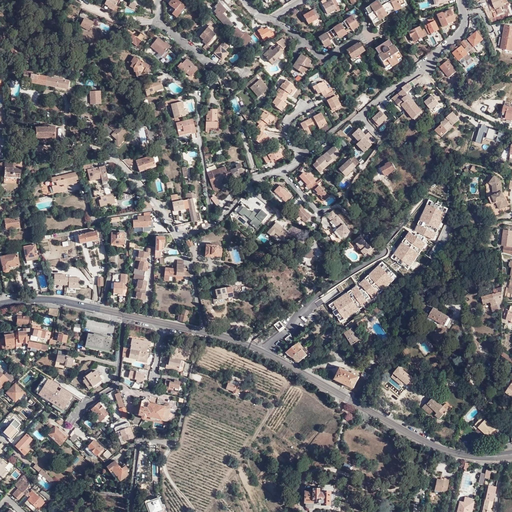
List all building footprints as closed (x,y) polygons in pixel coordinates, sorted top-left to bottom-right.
[(118,0),(117,0),(107,0),(105,4),(110,6),(110,8),(116,11),(118,7),(115,6),(118,0)] [(186,6),(177,0),(174,0),(170,5),(175,9),(172,13),(177,17),(186,6)] [(334,5),(331,0),(329,0),(322,4),(327,13),(336,9),(337,11),(341,9),(338,3),(334,5)] [(377,8),(376,5),(366,10),(375,26),(377,27),(386,20),(387,18),(386,16),(383,11),(386,10),(387,12),(388,12),(390,10),(393,9),(392,6),(395,4),(400,2),(400,4),(404,2),(403,0),(391,0),(385,4),(377,8)] [(435,6),(434,2),(443,0),(432,0),(433,2),(426,4),(427,8),(435,6)] [(497,8),(501,6),(501,5),(508,2),(506,0),(488,0),(487,1),(491,11),(492,10),(494,7),(496,6),(497,8)] [(225,10),(218,1),(213,5),(216,8),(214,10),(217,14),(216,15),(228,28),(232,24),(222,12),(225,10)] [(436,14),(441,26),(446,24),(446,23),(454,19),(449,9),(441,13),(441,12),(436,14)] [(317,18),(316,16),(312,10),(308,13),(303,16),(308,24),(317,18)] [(478,19),(481,17),(479,14),(473,18),(477,26),(480,24),(479,22),(479,21),(478,19)] [(318,38),(323,46),(326,44),(327,46),(331,44),(329,41),(338,36),(341,34),(343,36),(347,34),(345,31),(350,28),(352,31),(356,28),(355,25),(357,24),(352,16),(343,22),(340,24),(333,28),(333,29),(327,33),(327,32),(318,38)] [(84,18),(82,21),(80,26),(89,31),(91,27),(95,29),(97,25),(84,18)] [(424,27),(427,35),(438,30),(432,18),(427,20),(428,22),(426,22),(427,25),(425,26),(425,27),(424,27)] [(503,37),(511,38),(511,26),(505,25),(503,37)] [(210,26),(205,31),(200,36),(203,40),(202,41),(206,44),(207,46),(208,46),(213,39),(212,38),(215,35),(211,31),(213,29),(210,26)] [(242,34),(237,27),(230,33),(242,46),(251,38),(245,31),(242,34)] [(414,42),(426,36),(423,30),(421,31),(420,27),(408,32),(410,37),(412,36),(414,41),(414,42)] [(271,29),(269,31),(267,28),(263,30),(262,28),(258,31),(264,41),(274,35),(271,29)] [(130,41),(136,46),(145,35),(141,31),(138,35),(136,34),(135,34),(134,35),(133,37),(127,32),(126,33),(124,32),(121,36),(129,43),(130,41)] [(468,38),(478,51),(484,46),(481,44),(480,45),(478,43),(483,39),(482,38),(485,36),(482,33),(480,35),(477,31),(473,34),(472,33),(470,34),(471,36),(468,38)] [(161,54),(167,46),(163,43),(164,42),(157,37),(151,46),(161,54)] [(511,38),(503,37),(501,48),(511,50),(511,38)] [(458,59),(461,63),(465,60),(469,64),(474,60),(467,52),(470,50),(472,52),(473,51),(469,45),(464,39),(460,42),(465,48),(464,49),(461,45),(458,48),(456,50),(453,53),(455,56),(454,57),(456,61),(458,59)] [(269,50),(270,50),(264,56),(271,64),(285,52),(283,50),(288,45),(284,41),(283,42),(282,40),(276,44),(279,46),(275,49),(273,46),(269,50)] [(214,52),(221,58),(222,59),(228,53),(225,50),(229,46),(223,41),(214,52)] [(359,54),(365,51),(359,42),(346,50),(352,59),(353,58),(355,61),(361,57),(359,54)] [(391,47),(392,46),(390,43),(386,46),(384,43),(381,44),(383,47),(380,49),(379,46),(375,48),(379,54),(380,56),(379,57),(385,68),(387,66),(390,64),(389,63),(392,61),(395,59),(396,60),(400,58),(401,57),(395,47),(393,48),(391,47)] [(210,57),(217,63),(221,58),(214,52),(210,57)] [(301,54),(300,56),(301,58),(298,62),(296,66),(294,65),(293,67),(302,73),(304,70),(306,67),(308,64),(310,60),(301,54)] [(152,67),(143,61),(142,63),(138,61),(139,59),(137,58),(134,56),(131,61),(133,62),(132,64),(131,66),(134,68),(134,71),(136,71),(137,76),(142,75),(140,70),(141,69),(144,71),(148,73),(152,67)] [(186,72),(190,76),(197,69),(187,58),(182,63),(181,62),(177,66),(185,73),(186,72)] [(448,60),(439,67),(448,77),(456,70),(448,60)] [(356,79),(361,74),(357,68),(353,72),(354,74),(353,75),(356,79)] [(45,76),(30,73),(30,71),(24,70),(23,75),(29,76),(28,82),(44,84),(45,76)] [(49,76),(47,76),(45,85),(67,88),(68,80),(53,77),(53,75),(50,74),(49,76)] [(260,79),(257,75),(245,86),(248,90),(250,88),(259,98),(263,94),(264,92),(265,92),(267,88),(259,80),(260,79)] [(144,84),(146,94),(156,91),(164,88),(161,79),(144,84)] [(281,88),(278,92),(279,93),(285,98),(289,94),(289,93),(290,91),(292,91),(295,87),(285,80),(279,87),(281,88)] [(328,88),(326,83),(324,84),(324,83),(323,82),(320,84),(320,83),(319,82),(317,83),(315,81),(314,81),(311,82),(311,83),(316,94),(320,91),(323,96),(324,95),(332,91),(330,87),(328,88)] [(408,111),(416,104),(407,93),(412,89),(408,84),(402,88),(403,90),(393,99),(400,107),(402,105),(408,111)] [(89,104),(101,104),(100,90),(89,90),(89,104)] [(335,106),(339,104),(333,92),(331,93),(325,97),(332,110),(336,108),(335,106)] [(285,98),(279,93),(271,104),(281,111),(286,104),(283,102),(286,98),(285,98)] [(439,103),(433,96),(425,102),(431,110),(439,103)] [(183,101),(179,102),(171,105),(176,123),(182,122),(181,117),(185,116),(182,106),(184,106),(183,101)] [(426,117),(416,104),(408,111),(414,119),(418,124),(426,117)] [(511,107),(505,106),(502,116),(511,118),(511,107)] [(206,121),(205,129),(213,129),(213,127),(217,127),(217,121),(216,121),(216,110),(210,109),(210,111),(206,111),(206,121)] [(251,117),(249,111),(243,114),(246,120),(251,117)] [(392,118),(383,111),(374,118),(382,126),(392,118)] [(81,122),(90,120),(88,112),(80,113),(81,122)] [(259,125),(262,127),(264,123),(267,125),(273,118),(267,114),(266,115),(263,113),(256,123),(259,125)] [(452,125),(453,126),(460,120),(454,113),(442,123),(443,124),(436,130),(440,135),(442,137),(449,132),(447,129),(452,125)] [(308,120),(312,127),(316,125),(318,129),(326,125),(320,114),(308,120)] [(193,119),(182,122),(183,126),(177,127),(178,133),(191,129),(191,132),(196,131),(193,119)] [(308,130),(312,127),(308,120),(299,124),(300,126),(295,128),(302,142),(308,139),(307,138),(306,135),(310,133),(308,130)] [(114,143),(120,143),(124,139),(120,136),(126,129),(120,124),(118,126),(115,123),(104,123),(104,136),(109,136),(111,134),(114,137),(114,143)] [(496,141),(501,142),(504,134),(499,132),(498,135),(495,134),(497,130),(489,128),(490,127),(482,124),(481,128),(480,128),(476,142),(482,144),(485,133),(488,133),(486,138),(494,140),(495,135),(498,136),(496,141)] [(43,127),(36,127),(36,138),(56,138),(56,127),(49,127),(49,125),(43,125),(43,127)] [(261,133),(264,129),(262,127),(259,125),(254,133),(257,135),(255,139),(256,140),(255,141),(259,145),(262,141),(264,143),(266,144),(270,139),(261,133)] [(368,135),(361,127),(353,134),(359,142),(368,135)] [(375,146),(368,138),(358,144),(365,153),(375,146)] [(335,146),(332,148),(324,155),(317,161),(318,161),(314,164),(320,171),(324,168),(322,167),(329,162),(330,163),(335,159),(334,159),(341,153),(335,146)] [(265,164),(269,162),(272,160),(273,162),(281,157),(277,149),(262,158),(265,164)] [(122,159),(129,168),(136,162),(129,154),(122,159)] [(138,171),(145,169),(155,166),(154,162),(156,161),(157,159),(156,155),(154,154),(136,160),(138,163),(136,164),(138,171)] [(359,163),(353,156),(350,159),(356,166),(359,163)] [(356,166),(350,159),(336,170),(337,172),(335,174),(338,176),(339,175),(340,176),(343,173),(345,175),(356,166)] [(21,169),(22,161),(10,161),(6,162),(5,166),(5,168),(21,169)] [(387,165),(387,166),(382,169),(388,177),(398,169),(392,161),(387,165)] [(235,165),(236,168),(230,170),(233,180),(240,178),(238,174),(242,172),(239,163),(235,165)] [(94,185),(95,187),(109,183),(106,172),(104,173),(103,166),(93,169),(91,164),(83,166),(85,171),(87,171),(90,181),(88,182),(89,186),(94,185)] [(211,171),(214,179),(210,180),(213,188),(225,183),(226,182),(226,181),(226,180),(224,174),(227,173),(224,166),(211,171)] [(20,178),(21,169),(5,168),(5,177),(20,178)] [(55,181),(56,185),(52,186),(53,193),(65,190),(63,185),(76,182),(76,179),(78,178),(76,172),(52,179),(52,182),(55,181)] [(307,186),(310,187),(315,183),(306,173),(302,172),(298,176),(300,179),(302,178),(307,184),(306,185),(307,186)] [(499,209),(507,206),(507,201),(502,191),(501,180),(495,176),(491,181),(489,183),(488,182),(486,185),(487,198),(489,197),(492,204),(496,202),(499,209)] [(328,196),(315,182),(315,183),(310,187),(316,193),(317,192),(321,196),(320,197),(323,201),(328,196)] [(109,183),(95,187),(95,189),(93,190),(94,197),(100,196),(101,199),(99,199),(99,201),(111,199),(109,187),(109,186),(109,183)] [(272,191),(283,201),(289,195),(286,191),(284,189),(282,187),(281,188),(278,185),(272,191)] [(111,199),(99,201),(100,206),(115,203),(113,193),(110,193),(109,186),(109,187),(111,199)] [(189,208),(192,222),(197,221),(195,213),(192,198),(195,198),(194,193),(191,192),(185,194),(186,199),(187,199),(189,208)] [(210,195),(212,208),(219,202),(215,197),(217,196),(214,192),(210,195)] [(174,211),(189,208),(187,199),(186,199),(178,201),(178,197),(171,198),(174,211)] [(425,236),(432,239),(434,235),(436,235),(439,227),(438,226),(440,222),(441,222),(446,212),(443,210),(445,207),(433,202),(432,205),(429,204),(424,214),(425,215),(423,219),(422,219),(420,223),(418,227),(420,228),(417,232),(421,234),(425,236)] [(296,214),(301,219),(302,218),(305,221),(310,216),(307,213),(306,214),(303,210),(301,212),(300,210),(302,209),(302,208),(299,205),(294,210),(297,213),(296,214)] [(249,223),(256,228),(267,215),(261,209),(257,214),(253,211),(251,213),(244,207),(238,213),(243,216),(244,214),(252,221),(249,223)] [(332,211),(329,213),(328,213),(324,213),(323,214),(322,215),(322,219),(327,216),(333,224),(334,223),(337,226),(336,227),(337,229),(335,230),(338,234),(337,235),(340,239),(349,231),(332,211)] [(150,227),(149,212),(144,213),(144,216),(138,216),(138,220),(133,221),(133,227),(150,227)] [(14,221),(14,217),(5,219),(6,230),(20,227),(19,220),(14,221)] [(274,233),(282,239),(288,233),(275,222),(267,233),(271,237),(274,233)] [(511,229),(505,228),(503,243),(511,244),(511,229)] [(123,240),(130,240),(130,231),(124,230),(124,233),(119,233),(111,233),(111,244),(123,244),(123,240)] [(98,239),(96,231),(77,235),(79,244),(98,239)] [(164,259),(164,257),(164,233),(154,233),(154,237),(155,237),(155,247),(155,257),(160,257),(160,264),(164,264),(164,259)] [(406,268),(409,265),(411,267),(416,259),(415,259),(418,255),(419,255),(424,248),(423,247),(426,243),(424,241),(416,236),(412,233),(409,237),(408,236),(405,241),(403,244),(404,245),(401,249),(400,248),(397,252),(395,255),(397,257),(395,260),(406,268)] [(353,240),(356,243),(359,247),(361,250),(360,250),(364,255),(372,248),(369,244),(368,245),(365,242),(364,242),(362,239),(363,238),(360,235),(353,240)] [(302,254),(301,262),(305,262),(304,265),(312,266),(313,264),(316,262),(314,260),(322,254),(314,243),(307,247),(310,251),(305,254),(304,252),(302,254)] [(26,258),(35,256),(37,256),(35,244),(23,246),(26,258)] [(217,255),(217,248),(217,245),(206,245),(205,256),(215,257),(214,256),(215,255),(217,255)] [(98,247),(99,259),(106,259),(104,246),(98,247)] [(138,260),(137,265),(138,265),(138,267),(137,267),(134,267),(133,274),(139,275),(138,280),(138,284),(136,284),(134,297),(146,300),(147,296),(145,296),(144,295),(144,293),(145,293),(146,290),(146,286),(145,285),(145,281),(144,280),(145,276),(144,276),(145,271),(146,266),(148,267),(148,263),(146,262),(146,259),(145,258),(145,256),(147,256),(148,257),(149,253),(136,250),(135,260),(138,260)] [(17,253),(2,256),(0,256),(0,257),(3,271),(20,267),(17,253)] [(38,273),(45,271),(43,263),(36,265),(38,273)] [(184,268),(184,264),(183,264),(177,264),(176,266),(176,269),(171,268),(165,267),(164,280),(168,281),(168,276),(169,275),(183,276),(190,277),(188,272),(183,271),(186,271),(186,268),(184,268)] [(370,293),(373,297),(377,294),(378,295),(385,288),(384,287),(388,284),(389,285),(394,280),(392,277),(395,275),(385,265),(383,267),(381,265),(375,270),(376,271),(372,274),(371,273),(368,277),(364,280),(365,281),(361,285),(366,290),(370,293)] [(69,288),(79,288),(80,278),(65,277),(65,275),(54,274),(54,285),(69,285),(69,288)] [(122,289),(127,290),(128,274),(120,274),(120,281),(120,283),(117,283),(113,282),(112,293),(117,293),(117,292),(121,292),(122,289)] [(231,287),(214,290),(216,295),(213,295),(213,301),(233,297),(231,287)] [(339,319),(343,317),(344,319),(353,313),(353,312),(357,310),(357,311),(365,306),(364,304),(369,302),(367,300),(361,290),(359,287),(355,290),(354,289),(350,292),(346,294),(347,295),(343,298),(342,297),(333,303),(335,305),(331,308),(339,319)] [(502,308),(502,287),(492,289),(493,294),(480,297),(482,304),(489,302),(492,312),(498,310),(498,309),(502,308)] [(361,290),(367,300),(370,298),(368,295),(370,293),(366,290),(364,291),(363,289),(361,290)] [(48,314),(57,316),(58,309),(49,308),(48,314)] [(445,326),(446,325),(449,318),(450,318),(434,308),(429,316),(430,317),(428,320),(429,321),(431,323),(431,322),(432,323),(434,319),(445,326)] [(180,321),(186,322),(189,311),(182,309),(181,315),(180,321)] [(28,323),(29,316),(17,316),(17,327),(25,326),(25,323),(28,323)] [(274,325),(280,332),(285,328),(279,321),(274,325)] [(75,323),(73,332),(80,333),(82,325),(75,323)] [(16,330),(15,347),(21,346),(21,342),(23,342),(23,345),(28,345),(28,344),(28,340),(29,335),(26,335),(26,330),(30,330),(30,327),(17,328),(17,330),(16,330)] [(345,332),(355,350),(360,347),(356,341),(359,340),(352,327),(351,328),(345,332)] [(33,328),(32,335),(31,334),(30,338),(31,339),(35,340),(36,339),(37,336),(49,338),(50,331),(33,328)] [(294,338),(299,333),(294,329),(290,334),(294,338)] [(3,331),(5,346),(15,344),(13,330),(3,331)] [(88,332),(85,345),(109,351),(112,339),(88,332)] [(56,340),(65,342),(67,335),(58,333),(56,340)] [(286,339),(289,343),(294,339),(291,335),(286,339)] [(132,345),(131,349),(147,353),(148,348),(146,347),(146,345),(149,346),(151,346),(151,342),(144,340),(144,341),(132,339),(131,345),(132,345)] [(299,341),(287,351),(289,353),(293,356),(304,347),(299,341)] [(28,342),(28,344),(28,345),(27,346),(30,347),(29,349),(36,351),(36,348),(47,350),(48,345),(41,344),(28,342)] [(109,351),(85,345),(84,346),(109,353),(109,351)] [(182,360),(186,360),(186,356),(187,356),(188,350),(176,348),(177,347),(169,346),(168,350),(171,350),(173,350),(173,353),(170,353),(170,357),(182,360)] [(305,347),(293,356),(294,357),(302,350),(305,347)] [(302,350),(294,357),(295,358),(298,361),(307,354),(304,351),(306,349),(305,347),(302,350)] [(123,357),(137,360),(137,361),(147,363),(149,353),(147,353),(131,349),(124,348),(123,357)] [(65,364),(65,365),(72,367),(74,358),(66,356),(67,352),(58,350),(56,362),(65,364)] [(502,356),(511,362),(511,357),(502,352),(502,356)] [(180,370),(182,360),(170,357),(168,357),(167,361),(169,361),(169,364),(167,364),(166,368),(180,370)] [(410,381),(412,383),(415,379),(400,367),(392,377),(396,380),(398,378),(404,383),(405,382),(408,384),(410,381)] [(354,388),(360,377),(342,368),(336,379),(354,388)] [(127,376),(133,378),(133,380),(141,382),(143,373),(129,369),(127,376)] [(91,372),(84,377),(85,379),(83,380),(89,389),(94,386),(92,384),(101,378),(95,370),(92,373),(91,372)] [(0,388),(8,380),(11,383),(14,380),(7,373),(4,376),(0,372),(0,388)] [(71,402),(70,401),(72,397),(62,390),(59,394),(58,392),(56,391),(60,386),(48,378),(44,383),(42,387),(37,393),(42,396),(49,401),(50,402),(65,411),(66,410),(68,407),(71,402)] [(174,380),(174,381),(174,382),(170,382),(170,380),(166,379),(164,387),(179,390),(180,381),(174,380)] [(240,386),(235,384),(235,385),(228,382),(225,389),(234,392),(233,393),(237,394),(240,386)] [(5,393),(14,403),(25,392),(15,383),(5,393)] [(28,394),(27,396),(38,408),(40,405),(28,394)] [(444,405),(433,396),(428,402),(427,401),(422,406),(430,413),(434,408),(438,411),(436,413),(440,417),(444,412),(445,413),(451,407),(446,402),(444,405)] [(163,406),(156,404),(149,403),(147,403),(146,400),(143,400),(140,401),(140,403),(137,402),(134,414),(138,414),(138,415),(140,415),(140,417),(141,419),(142,420),(143,420),(144,419),(145,420),(154,422),(154,418),(167,421),(167,418),(171,418),(171,414),(169,413),(170,406),(168,405),(164,403),(163,405),(163,406)] [(100,401),(98,403),(105,410),(107,408),(100,401)] [(65,411),(50,402),(49,404),(64,414),(65,412),(65,411)] [(105,410),(98,403),(95,406),(92,409),(91,410),(97,416),(96,417),(100,421),(108,414),(105,410)] [(128,417),(123,403),(118,405),(120,408),(118,409),(120,414),(121,413),(122,416),(123,419),(128,417)] [(475,425),(488,437),(495,429),(482,417),(475,425)] [(119,435),(121,442),(134,437),(129,421),(121,424),(123,429),(119,430),(121,434),(119,435)] [(51,437),(57,429),(50,422),(48,424),(53,429),(48,434),(51,437)] [(4,433),(3,435),(9,440),(18,431),(10,424),(3,432),(4,433)] [(61,428),(60,426),(57,429),(51,437),(55,440),(61,433),(62,433),(59,430),(61,428)] [(74,432),(71,436),(70,437),(73,441),(78,436),(74,432)] [(33,439),(27,433),(15,446),(21,451),(20,451),(24,455),(29,450),(26,446),(33,439)] [(59,446),(66,438),(61,433),(55,440),(57,442),(56,443),(59,446)] [(93,439),(85,448),(94,456),(102,448),(93,439)] [(102,454),(107,458),(112,453),(107,449),(102,454)] [(120,468),(114,461),(106,467),(110,472),(112,471),(118,479),(116,480),(118,483),(127,476),(128,470),(124,465),(120,468)] [(54,485),(57,482),(36,464),(33,466),(40,471),(39,472),(47,479),(48,478),(52,481),(50,482),(54,485)] [(29,492),(26,489),(29,485),(25,480),(28,476),(24,473),(14,485),(18,488),(12,494),(18,499),(24,493),(26,495),(29,492)] [(446,493),(449,479),(444,478),(444,479),(443,481),(440,480),(437,479),(434,490),(446,493)] [(482,511),(492,511),(491,511),(496,487),(488,486),(482,511)] [(312,489),(311,492),(304,492),(303,503),(304,503),(304,506),(306,509),(311,509),(312,505),(329,505),(329,501),(331,501),(333,499),(333,496),(331,494),(329,494),(329,492),(322,491),(322,493),(317,492),(318,489),(312,489)] [(44,502),(32,490),(28,494),(30,496),(27,499),(38,509),(44,502)] [(146,502),(149,511),(165,511),(166,511),(164,505),(162,506),(159,498),(160,498),(159,495),(158,496),(158,497),(146,502)] [(27,499),(24,502),(34,511),(35,511),(38,509),(27,499)] [(453,511),(468,511),(469,510),(471,510),(473,501),(470,500),(464,499),(464,502),(459,501),(457,511),(454,511),(453,511)]
